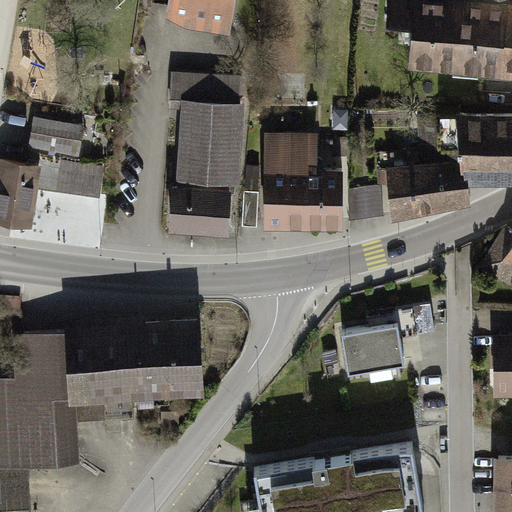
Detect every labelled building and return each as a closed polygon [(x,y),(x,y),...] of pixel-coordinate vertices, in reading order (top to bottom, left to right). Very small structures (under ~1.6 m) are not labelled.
[(239,26),(242,0),(175,0),(174,16),(239,26)] [(511,71),(511,0),(396,0),(395,21),(424,24),(420,62),(511,71)] [(184,136),(179,224),(243,227),(251,69),(172,65),(169,105),(185,106),(184,136)] [(511,104),(473,106),(476,163),(511,160),(511,104)] [(85,121),(35,113),(30,143),(80,151),(85,121)] [(328,128),(273,127),(271,220),(357,222),(358,165),(328,165),(328,128)] [(474,147),(397,161),(405,210),(483,196),(476,163),(474,147)] [(44,160),(0,153),(0,155),(0,216),(34,222),(39,186),(44,160)] [(39,186),(58,189),(63,158),(45,155),(44,160),(39,186)] [(107,164),(63,158),(58,189),(102,196),(107,164)] [(384,183),(360,187),(365,216),(389,213),(384,183)] [(264,191),(249,191),(248,224),(263,225),(264,191)] [(511,223),(488,260),(511,278),(511,223)] [(0,511),(33,511),(30,455),(84,452),(82,418),(108,416),(107,394),(215,386),(211,316),(20,328),(22,367),(0,368),(0,511)] [(399,318),(346,326),(352,367),(405,359),(399,318)] [(511,329),(502,330),(505,393),(511,393),(511,329)] [(313,456),(257,466),(265,511),(375,511),(424,503),(413,439),(354,449),(313,456)] [(511,511),(511,452),(501,452),(501,511),(511,511)]
